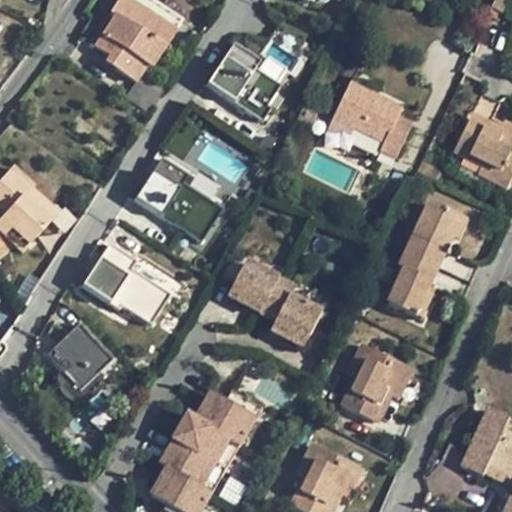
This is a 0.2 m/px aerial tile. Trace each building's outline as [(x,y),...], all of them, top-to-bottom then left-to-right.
[(120,0),(109,16),(112,18),(94,48),(108,58),(105,64),(134,83),(137,79),(145,67),(149,70),(162,49),(154,43),(165,27),(173,32),(181,20),(150,0),(120,0)] [(508,0),(494,0),(491,10),(502,15),(508,0)] [(173,32),(165,27),(154,43),(162,49),(173,32)] [(276,80),(226,47),(201,85),(259,124),(267,112),(259,106),(276,80)] [(348,67),(337,88),(346,93),(350,85),(352,85),(358,72),(348,67)] [(137,79),(134,83),(123,98),(150,116),(161,98),(147,89),(148,87),(137,79)] [(148,87),(147,89),(161,98),(167,89),(152,80),(148,87)] [(383,144),(379,152),(396,160),(412,126),(398,119),(402,110),(352,85),(350,85),(346,93),(333,119),(354,130),(383,144)] [(354,130),(333,119),(325,135),(346,146),(354,130)] [(454,154),(469,162),(471,158),(483,165),(482,168),(478,176),(506,190),(511,178),(511,128),(503,124),(497,136),(470,122),(454,154)] [(471,158),(469,162),(482,168),(483,165),(471,158)] [(441,172),(422,162),(416,172),(436,182),(441,172)] [(183,180),(155,163),(132,201),(197,240),(215,211),(178,189),(183,180)] [(11,169),(0,180),(0,209),(1,210),(5,214),(0,218),(0,234),(10,243),(21,254),(49,224),(23,199),(29,191),(32,189),(11,169)] [(56,216),(29,191),(23,199),(49,224),(56,216)] [(429,206),(406,255),(438,270),(461,221),(429,206)] [(162,219),(157,227),(167,235),(173,227),(162,219)] [(0,250),(10,243),(0,234),(0,250)] [(132,263),(103,246),(81,283),(146,322),(163,294),(126,271),(132,263)] [(299,280),(251,255),(246,265),(279,282),(294,289),(299,280)] [(438,270),(406,255),(399,270),(403,272),(388,305),(421,321),(433,298),(426,295),(438,270)] [(228,298),(262,316),(279,282),(246,265),(228,298)] [(271,333),(304,351),(322,317),(289,299),(294,289),(279,282),(262,316),(276,324),(271,333)] [(327,307),(294,289),(289,299),(322,317),(327,307)] [(76,327),(44,357),(57,372),(77,393),(100,373),(110,364),(76,327)] [(355,381),(358,382),(352,394),(349,392),(341,408),(373,423),(386,396),(398,401),(412,373),(362,347),(347,377),(355,381)] [(77,393),(57,372),(56,376),(55,381),(56,388),(58,393),(62,398),(67,402),(74,404),(76,404),(82,404),(88,402),(94,398),(99,392),(101,388),(101,381),(100,373),(77,393)] [(358,382),(355,381),(349,392),(352,394),(358,382)] [(487,412),(461,469),(482,480),(484,476),(486,471),(511,482),(511,499),(504,511),(511,511),(511,438),(503,434),(509,421),(487,412)] [(187,420),(173,445),(205,463),(219,438),(187,420)] [(511,422),(509,421),(503,434),(511,438),(511,422)] [(226,442),(219,438),(205,463),(212,467),(226,442)] [(173,445),(160,469),(166,472),(191,487),(205,463),(173,445)] [(362,473),(311,448),(297,476),(304,480),(307,482),(302,494),(298,492),(291,508),(299,511),(327,511),(336,496),(347,502),(362,473)] [(198,491),(212,467),(205,463),(191,487),(198,491)] [(160,469),(152,482),(158,486),(166,472),(160,469)] [(511,482),(486,471),(484,476),(511,489),(511,482)] [(166,472),(158,486),(150,499),(163,507),(171,511),(185,511),(198,491),(191,487),(166,472)] [(304,480),(298,492),(302,494),(307,482),(304,480)]
